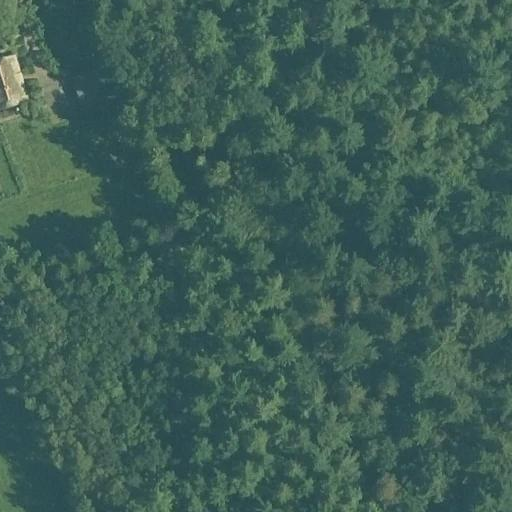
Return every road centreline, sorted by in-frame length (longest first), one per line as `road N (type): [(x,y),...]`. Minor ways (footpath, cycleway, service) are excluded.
road 1 (track): [(163,0),(375,511)]
road 2 (track): [(511,413),(362,482)]
